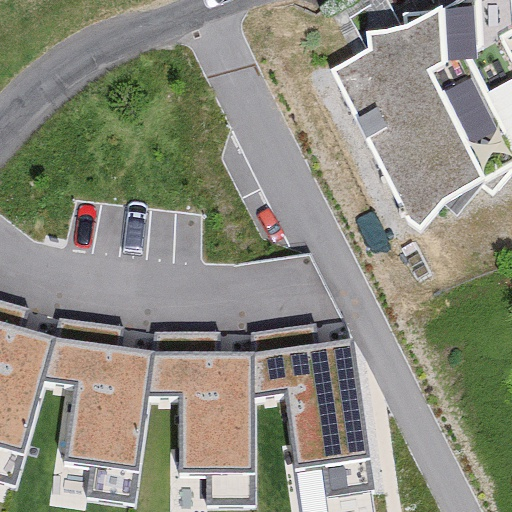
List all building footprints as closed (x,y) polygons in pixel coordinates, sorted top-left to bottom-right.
[(511,175),(511,0),(473,0),(393,39),(353,43),(361,58),(322,77),(394,223),(405,245),(417,239),(433,210),(441,207),(450,224),(473,190),(481,186),(489,202),(510,176),(511,175)] [(56,338),(0,322),(0,448),(24,455),(44,382),(56,338)] [(154,352),(56,338),(44,382),(77,387),(65,464),(138,475),(148,397),(154,352)] [(353,339),(255,353),(255,398),(289,394),(296,469),(370,461),(353,339)] [(255,353),(154,352),(148,397),(182,398),(182,475),(256,475),(255,398),(255,353)]
